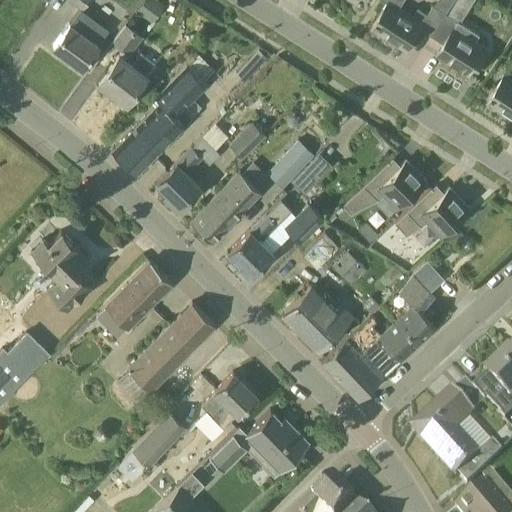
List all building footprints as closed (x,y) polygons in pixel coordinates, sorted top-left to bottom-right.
[(155,0),(141,0),(135,10),(151,22),(163,6),(155,0)] [(446,14),(433,6),(428,13),(418,7),(413,16),(399,8),(403,0),(384,0),(388,2),(372,26),(407,48),(420,27),(432,35),(446,14)] [(446,14),(432,35),(444,42),(437,52),(472,74),(488,49),(475,41),(479,35),(458,21),(446,14)] [(109,29),(91,16),(79,31),(69,23),(52,45),(81,67),(109,29)] [(126,24),(113,41),(123,48),(98,82),(125,102),(155,62),(143,53),(134,65),(126,59),(142,36),(126,24)] [(258,49),(236,72),(244,81),(267,57),(258,49)] [(207,84),(203,80),(187,65),(156,96),(160,100),(111,150),(135,173),(184,123),(175,114),(180,109),(181,110),(193,98),(207,84)] [(511,78),(504,74),(488,100),(511,115),(511,78)] [(264,133),(252,121),(229,145),(242,156),(264,133)] [(202,136),(156,182),(167,194),(165,197),(176,208),(199,185),(186,171),(202,155),(210,163),(220,153),(216,149),(202,136)] [(298,169),(313,153),(297,139),(282,155),(298,169)] [(397,206),(425,180),(405,159),(396,168),(387,159),(341,202),(351,212),(384,193),(397,206)] [(304,192),(315,181),(302,169),(292,180),(304,192)] [(259,190),(239,171),(190,222),(211,242),(259,190)] [(469,208),(449,187),(439,196),(431,187),(394,222),(406,234),(427,221),(440,235),(469,208)] [(323,217),(308,203),(286,225),(300,239),(323,217)] [(278,221),(267,211),(226,252),(238,263),(235,266),(246,278),(273,251),(261,239),(278,221)] [(377,232),(367,221),(358,229),(368,240),(377,232)] [(76,271),(88,260),(78,251),(80,249),(61,230),(48,243),(43,238),(31,250),(59,278),(55,283),(53,281),(45,289),(48,291),(36,304),(51,319),(63,306),(66,309),(90,285),(76,271)] [(325,232),(303,254),(316,268),(338,245),(325,232)] [(348,251),(333,265),(350,282),(365,268),(348,251)] [(171,280),(150,260),(107,305),(96,316),(116,335),(127,324),(171,280)] [(435,326),(420,309),(433,297),(428,292),(439,282),(422,264),(397,287),(411,303),(381,332),(378,334),(401,357),(435,326)] [(353,313),(340,300),(333,306),(312,284),(282,314),(317,349),(353,313)] [(371,295),(362,303),(370,312),(379,304),(371,295)] [(213,323),(192,302),(128,367),(149,388),(213,323)] [(381,332),(366,316),(321,359),(358,398),(381,375),(401,357),(378,334),(381,332)] [(30,334),(45,351),(59,337),(44,321),(30,334)] [(511,355),(503,364),(499,359),(485,372),(509,398),(511,401),(511,355)] [(255,394),(232,371),(214,390),(215,391),(201,405),(207,411),(223,426),(255,394)] [(493,461),(484,451),(479,456),(455,430),(474,413),(452,390),(415,425),(415,433),(456,477),(458,475),(467,484),(493,461)] [(183,425),(169,411),(134,447),(117,464),(124,470),(132,478),(183,425)] [(236,427),(205,457),(220,471),(250,441),(266,456),(274,448),(287,462),(306,443),(290,428),(285,433),(265,412),(243,434),(236,427)] [(183,481),(194,493),(205,482),(194,470),(183,481)] [(511,498),(494,477),(488,481),(504,500),(511,509),(511,498)] [(341,511),(354,499),(334,478),(300,511),(341,511)] [(489,511),(504,500),(488,481),(456,509),(458,511),(489,511)] [(202,511),(179,488),(158,508),(161,511),(202,511)] [(511,511),(511,509),(504,500),(489,511),(511,511)]
